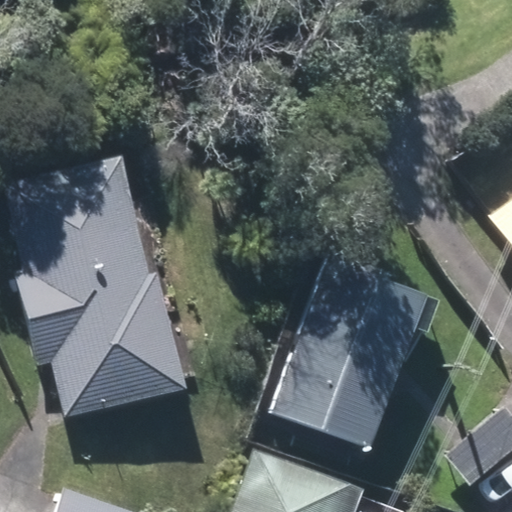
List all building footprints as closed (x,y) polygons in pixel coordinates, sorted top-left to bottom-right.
[(138,280),(108,163),(0,189),(0,223),(15,276),(7,279),(32,366),(40,364),(57,420),(172,393),(142,279),(138,280)] [(511,196),(480,220),(511,264),(511,196)] [(321,261),(262,415),(347,448),(404,301),(358,283),(361,277),(321,261)] [(511,430),(492,410),(440,459),(467,487),(511,444),(511,430)] [(337,511),(346,489),(245,453),(223,511),(337,511)] [(137,511),(65,487),(56,511),(137,511)]
